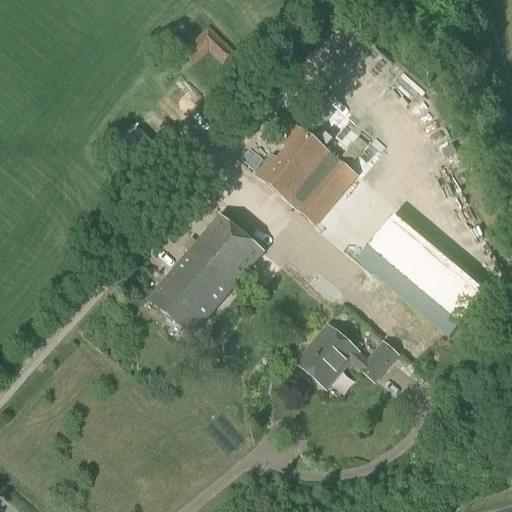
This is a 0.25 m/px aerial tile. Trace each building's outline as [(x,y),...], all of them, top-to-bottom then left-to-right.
[(182,56),(195,69),(208,55),(222,68),(235,55),(208,29),(182,56)] [(174,103),(190,117),(205,100),(189,86),(174,103)] [(281,148),(285,151),(276,162),(272,158),(253,178),(316,230),(358,180),(296,129),(281,148)] [(220,220),(149,305),(192,341),(263,256),(220,220)] [(389,228),(359,265),(452,342),(483,304),(389,228)] [(313,356),(310,353),(296,369),(322,391),(339,371),(343,374),(350,365),(375,387),(399,359),(382,345),(365,364),(331,335),(313,356)]
